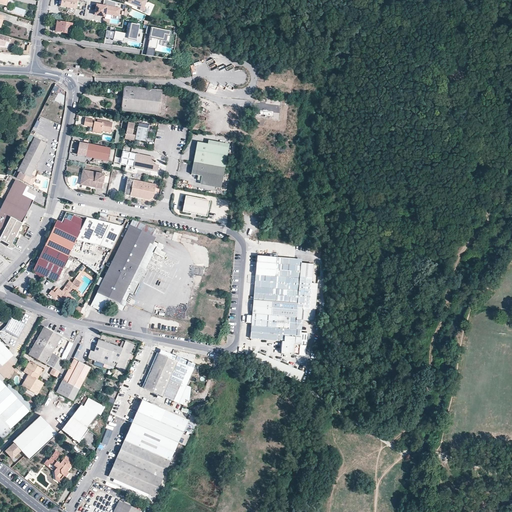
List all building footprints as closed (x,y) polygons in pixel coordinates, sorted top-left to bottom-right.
[(63,0),(62,7),(75,9),(76,0),(63,0)] [(109,0),(108,0),(103,0),(103,6),(99,5),(98,10),(96,10),(95,15),(105,17),(105,14),(118,16),(120,8),(115,7),(116,2),(109,0)] [(141,8),(140,10),(144,12),(146,7),(144,6),(146,0),(127,0),(129,1),(128,2),(141,8)] [(72,24),(57,21),(55,32),(70,35),(72,24)] [(107,30),(105,38),(113,39),(113,38),(122,40),(123,36),(137,38),(139,25),(128,22),(126,33),(115,31),(115,32),(107,30)] [(170,31),(152,27),(150,34),(146,55),(154,56),(157,38),(163,39),(168,40),(170,31)] [(0,34),(0,46),(4,47),(6,42),(8,42),(9,37),(0,34)] [(162,91),(124,87),(122,112),(160,116),(162,91)] [(103,123),(98,122),(95,122),(96,120),(86,118),(85,126),(93,127),(93,132),(101,134),(102,131),(111,133),(113,122),(104,121),(103,123)] [(135,124),(128,122),(125,139),(135,141),(136,135),(132,135),(135,124)] [(150,136),(152,126),(139,124),(136,140),(146,142),(147,136),(150,136)] [(17,178),(32,186),(35,179),(30,177),(47,144),(35,138),(18,172),(20,173),(17,178)] [(108,162),(111,149),(80,143),(78,156),(108,162)] [(194,161),(226,167),(229,148),(208,145),(198,143),(194,161)] [(153,165),(155,158),(123,151),(120,165),(134,168),(158,173),(159,166),(153,165)] [(222,185),(226,167),(194,161),(192,175),(198,176),(198,181),(201,181),(222,185)] [(82,169),(81,173),(82,174),(82,175),(83,175),(83,176),(83,177),(82,178),(81,179),(80,179),(80,178),(79,183),(82,184),(83,183),(85,186),(101,188),(104,173),(82,169)] [(11,189),(0,210),(0,239),(9,244),(11,245),(12,244),(17,233),(33,201),(22,195),(27,186),(15,180),(11,189)] [(157,185),(128,180),(125,196),(149,201),(151,200),(154,198),(157,185)] [(183,213),(193,214),(193,212),(198,213),(198,215),(207,217),(211,201),(186,197),(183,213)] [(57,220),(33,271),(56,281),(76,239),(111,249),(122,226),(117,225),(116,226),(103,223),(103,221),(87,217),(85,221),(73,215),(70,221),(66,219),(64,223),(63,223),(61,222),(57,220)] [(132,220),(129,225),(152,236),(155,231),(148,228),(139,223),(132,220)] [(152,236),(129,225),(97,293),(109,299),(106,304),(116,309),(117,307),(122,309),(126,301),(121,299),(124,292),(131,295),(132,295),(155,246),(149,243),(152,236)] [(191,243),(192,240),(198,241),(198,237),(182,234),(181,241),(191,243)] [(275,263),(256,262),(253,297),(250,297),(249,300),(253,300),(252,305),(252,308),(250,338),(282,342),(280,353),(298,355),(300,345),(300,342),(305,343),(306,333),(300,332),(295,329),(302,318),(302,320),(313,322),(316,284),(310,284),(312,264),(301,263),(293,262),(294,258),(275,257),(275,263)] [(196,263),(194,263),(194,267),(205,268),(205,259),(197,258),(196,263)] [(155,283),(162,278),(158,272),(151,277),(155,283)] [(78,287),(82,282),(76,278),(72,282),(78,287)] [(78,287),(69,280),(62,291),(58,288),(55,292),(52,290),(49,293),(55,298),(58,294),(72,305),(76,299),(68,294),(72,288),(75,291),(78,287)] [(127,302),(131,295),(124,292),(121,299),(126,301),(127,302)] [(109,299),(97,293),(90,307),(102,313),(106,304),(109,299)] [(18,337),(26,324),(21,321),(11,315),(6,325),(0,330),(0,336),(7,344),(13,334),(18,337)] [(0,372),(7,379),(15,364),(9,358),(13,355),(0,340),(0,330),(6,325),(0,318),(0,372)] [(60,371),(65,360),(59,356),(57,360),(50,357),(53,353),(60,339),(62,336),(44,326),(29,354),(53,367),(60,371)] [(123,348),(99,339),(95,351),(91,350),(88,357),(124,369),(130,355),(131,355),(132,353),(131,352),(134,344),(126,341),(123,348)] [(160,350),(159,354),(177,361),(194,369),(195,365),(160,350)] [(301,382),(304,373),(254,352),(250,361),(301,382)] [(144,388),(162,396),(177,361),(159,354),(153,367),(144,388)] [(15,364),(18,360),(13,355),(9,358),(15,364)] [(57,392),(73,401),(81,387),(90,367),(79,361),(74,359),(63,380),(57,392)] [(30,361),(26,368),(28,370),(27,373),(29,374),(23,385),(37,393),(44,383),(38,379),(41,373),(37,371),(39,367),(30,361)] [(194,369),(177,361),(162,396),(179,403),(186,386),(189,380),(194,369)] [(57,377),(60,371),(53,367),(50,373),(57,377)] [(6,386),(0,391),(0,416),(10,428),(29,411),(6,386)] [(191,387),(186,386),(179,403),(188,407),(191,387)] [(114,404),(116,400),(110,396),(108,401),(114,404)] [(97,413),(101,415),(105,407),(89,398),(84,406),(97,413)] [(141,400),(132,422),(178,442),(183,431),(160,421),(165,410),(141,400)] [(81,405),(62,429),(73,437),(72,438),(75,440),(76,439),(79,441),(81,439),(83,435),(88,430),(86,428),(97,413),(84,406),(81,405)] [(165,410),(160,421),(183,431),(188,419),(166,409),(165,410)] [(29,460),(57,434),(40,415),(12,441),(13,443),(12,444),(13,445),(11,447),(10,446),(5,451),(9,456),(12,453),(14,456),(21,450),(29,460)] [(8,427),(0,418),(0,434),(0,435),(8,427)] [(125,440),(171,460),(178,442),(132,422),(125,440)] [(155,496),(171,460),(125,440),(109,476),(155,496)] [(57,451),(49,461),(51,463),(57,467),(54,470),(56,478),(60,481),(65,475),(67,472),(74,463),(65,456),(61,462),(56,458),(59,453),(57,451)] [(139,511),(140,511),(120,501),(113,511),(139,511)]
